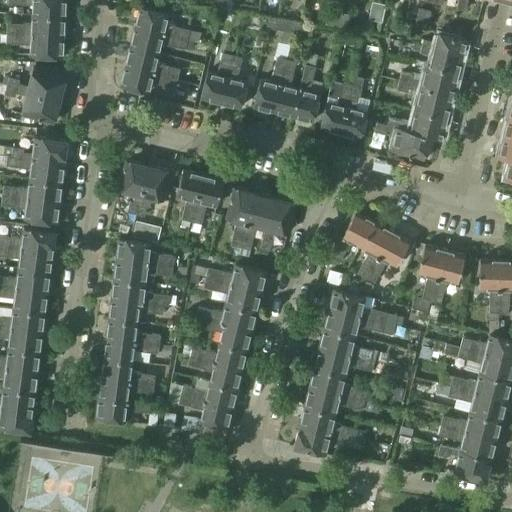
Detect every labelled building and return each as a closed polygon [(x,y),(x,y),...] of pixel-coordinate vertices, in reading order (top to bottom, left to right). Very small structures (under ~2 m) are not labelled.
[(66,0),(9,0),(9,3),(34,4),(33,14),(66,16),(66,0)] [(458,0),(456,7),(466,10),(468,0),(458,0)] [(141,5),(136,25),(197,41),(200,42),(203,32),(175,26),(179,14),(169,12),(141,5)] [(348,13),(327,9),(325,22),(346,26),(348,13)] [(428,24),(431,12),(419,9),(416,21),(428,24)] [(8,22),(7,32),(64,36),(66,16),(33,14),(33,24),(8,22)] [(292,35),(293,32),(295,21),(269,17),(267,27),(283,30),(281,41),(291,43),(292,35)] [(314,24),(295,21),(293,32),(292,35),(312,39),(314,24)] [(197,41),(136,25),(131,45),(159,52),(162,42),(186,48),(186,47),(195,49),(197,41)] [(424,38),(422,45),(463,55),(467,39),(438,31),(435,41),(424,38)] [(63,57),(64,36),(7,32),(7,42),(31,44),(31,55),(63,57)] [(224,51),(233,53),(235,42),(227,40),(224,51)] [(131,45),(127,62),(179,76),(181,68),(157,62),(159,52),(131,45)] [(432,55),(430,64),(459,71),(463,55),(422,45),(421,52),(432,55)] [(222,102),(234,54),(223,52),(218,73),(208,71),(202,97),(222,102)] [(305,63),(299,87),(300,87),(293,115),(313,120),(320,93),(323,81),(313,78),(319,55),(308,52),(305,63)] [(222,102),(242,107),(248,81),(238,78),(243,57),(234,54),(222,102)] [(274,110),(287,59),(277,56),(271,80),(261,78),(254,105),(274,110)] [(296,61),(287,59),(274,110),(293,115),(300,87),(299,87),(290,85),(296,61)] [(177,83),(179,76),(127,62),(121,84),(149,92),(153,77),(177,83)] [(400,80),(453,93),(459,71),(430,64),(426,63),(421,80),(413,77),(413,74),(402,71),(400,80)] [(8,86),(61,99),(66,76),(34,68),(29,86),(19,83),(20,80),(10,77),(8,85),(8,86)] [(343,82),(332,79),(321,126),(341,132),(355,74),(355,73),(346,70),(343,82)] [(341,132),(362,137),(371,98),(360,95),(362,87),(362,86),(364,77),(355,74),(341,132)] [(418,91),(414,108),(448,116),(453,93),(400,80),(398,89),(409,92),(410,88),(418,91)] [(55,122),(61,99),(8,86),(8,85),(0,82),(0,118),(5,119),(0,110),(0,92),(16,97),(17,93),(26,95),(22,112),(12,110),(11,114),(7,113),(5,119),(34,122),(34,116),(55,122)] [(430,136),(442,139),(448,116),(414,108),(410,125),(401,123),(402,118),(391,115),(389,124),(388,125),(430,136)] [(388,125),(389,124),(377,121),(375,130),(387,133),(388,129),(397,131),(392,150),(425,158),(430,136),(388,125)] [(23,150),(24,147),(5,144),(4,153),(8,153),(65,161),(68,140),(36,136),(34,152),(23,150)] [(511,138),(504,137),(499,157),(510,159),(511,159),(511,138)] [(32,167),(31,177),(63,181),(65,161),(8,153),(6,164),(32,167)] [(129,211),(137,213),(150,163),(128,157),(120,188),(137,193),(135,201),(131,200),(129,211)] [(172,168),(150,163),(137,213),(145,215),(148,206),(149,206),(152,196),(164,199),(172,168)] [(204,173),(184,168),(178,194),(187,197),(182,218),(192,221),(204,173)] [(190,229),(199,232),(207,202),(217,205),(224,178),(204,173),(192,221),(190,229)] [(60,201),(63,181),(31,177),(29,188),(4,185),(3,194),(60,201)] [(256,190),(235,185),(227,217),(237,219),(231,244),(241,247),(256,190)] [(267,227),(275,195),(256,190),(241,247),(239,254),(248,257),(256,224),(266,227),(267,227)] [(60,201),(3,194),(2,205),(27,208),(25,218),(57,222),(60,201)] [(289,232),(296,200),(275,195),(267,227),(266,227),(261,247),(270,249),(273,238),(269,237),(271,228),(289,232)] [(361,246),(374,220),(360,213),(360,210),(358,210),(356,211),(332,258),(340,262),(351,241),(361,246)] [(393,228),(389,228),(374,220),(361,246),(369,251),(358,272),(367,276),(393,228)] [(0,235),(0,245),(53,252),(56,231),(24,227),(23,238),(0,235)] [(143,227),(141,237),(152,239),(154,230),(143,227)] [(397,265),(410,239),(396,232),(393,228),(367,276),(375,281),(387,259),(397,265)] [(120,236),(118,256),(175,264),(176,254),(151,251),(153,240),(120,236)] [(430,300),(432,300),(446,249),(446,246),(442,248),(425,243),(418,271),(429,274),(422,297),(415,295),(412,307),(427,311),(430,300)] [(51,272),(53,252),(0,245),(0,255),(20,258),(19,268),(51,272)] [(458,282),(465,254),(449,250),(446,246),(446,249),(432,300),(441,303),(447,279),(458,282)] [(173,274),(175,264),(118,256),(115,276),(147,280),(149,271),(173,274)] [(499,313),(501,259),(501,257),(498,259),(481,258),(480,287),(488,288),(488,312),(490,312),(489,332),(490,332),(498,334),(499,313)] [(510,288),(511,288),(511,259),(505,259),(501,257),(501,259),(499,313),(509,313),(510,288)] [(236,262),(233,273),(197,264),(195,272),(206,275),(206,277),(262,290),(267,270),(236,262)] [(0,285),(48,292),(51,272),(19,268),(18,276),(0,274),(0,285)] [(340,285),(343,273),(330,269),(326,281),(340,285)] [(146,291),(147,280),(115,276),(113,296),(165,303),(170,304),(171,294),(146,291)] [(228,293),(226,302),(257,310),(262,290),(206,277),(204,286),(228,293)] [(348,291),(357,293),(363,283),(354,278),(348,291)] [(0,294),(15,296),(14,307),(46,312),(48,292),(0,285),(0,294)] [(335,287),(330,308),(396,325),(396,324),(402,326),(405,316),(388,312),(372,308),(374,298),(357,293),(348,291),(335,287)] [(165,303),(113,296),(110,316),(138,320),(139,309),(164,312),(165,303)] [(252,329),(257,310),(226,302),(224,311),(199,305),(197,315),(201,316),(252,329)] [(178,305),(167,304),(166,313),(177,315),(178,305)] [(428,316),(437,318),(440,306),(431,304),(428,316)] [(0,325),(43,331),(46,312),(14,307),(13,317),(0,315),(0,325)] [(393,334),(396,325),(330,308),(325,327),(356,335),(359,325),(393,334)] [(184,312),(182,322),(189,323),(191,313),(184,312)] [(136,331),(138,320),(110,316),(108,336),(160,343),(161,334),(136,331)] [(247,348),(252,329),(201,316),(199,325),(223,331),(220,342),(247,348)] [(41,351),(43,331),(0,325),(0,336),(10,337),(9,347),(41,351)] [(356,335),(325,327),(320,346),(387,363),(389,354),(354,344),(356,335)] [(463,336),(461,346),(511,359),(511,337),(498,334),(490,332),(489,332),(487,342),(463,336)] [(160,343),(108,336),(105,356),(133,359),(134,349),(159,352),(160,343)] [(431,346),(432,339),(425,337),(423,344),(431,346)] [(243,368),(247,348),(220,342),(218,352),(194,346),(192,355),(243,368)] [(461,346),(446,342),(444,352),(458,355),(461,346)] [(320,346),(315,365),(346,373),(349,364),(384,373),(387,363),(320,346)] [(511,380),(511,376),(511,359),(461,346),(458,355),(482,362),(480,372),(511,380)] [(0,356),(0,366),(38,371),(41,351),(9,347),(7,357),(0,356)] [(213,370),(211,381),(238,387),(243,368),(192,355),(191,357),(184,355),(182,361),(190,363),(190,364),(213,370)] [(105,356),(103,376),(155,382),(155,383),(161,384),(162,378),(160,374),(131,370),(133,359),(105,356)] [(315,365),(310,385),(366,399),(368,389),(344,383),(346,373),(315,365)] [(0,376),(5,377),(4,387),(36,391),(38,371),(0,366),(0,376)] [(454,375),(451,386),(506,400),(511,380),(480,372),(478,381),(454,375)] [(103,376),(100,395),(128,399),(129,389),(154,392),(155,383),(155,382),(103,376)] [(238,387),(211,381),(208,391),(185,385),(182,394),(233,407),(238,387)] [(472,401),(470,411),(501,419),(506,400),(451,386),(439,382),(437,391),(472,401)] [(379,402),(366,399),(310,385),(305,405),(336,413),(339,402),(377,412),(379,402)] [(0,406),(33,411),(36,391),(4,387),(2,397),(0,396),(0,406)] [(199,431),(226,435),(233,407),(182,394),(180,403),(204,409),(199,431)] [(100,395),(97,416),(125,420),(126,409),(159,413),(160,404),(152,403),(152,402),(128,399),(100,395)] [(334,422),(336,413),(305,405),(300,424),(351,438),(355,439),(358,428),(334,422)] [(0,427),(30,432),(33,411),(0,406),(0,427)] [(444,414),(441,425),(496,439),(501,419),(470,411),(468,420),(444,414)] [(164,425),(174,427),(176,414),(166,412),(164,425)] [(355,439),(351,438),(300,424),(295,446),(326,454),(330,436),(339,439),(338,442),(360,448),(362,440),(355,439)] [(491,458),(496,439),(441,425),(439,433),(463,440),(460,449),(460,450),(491,458)] [(402,426),(400,434),(412,437),(414,429),(402,426)] [(460,450),(460,449),(441,444),(439,453),(449,456),(450,452),(459,455),(455,470),(486,479),(491,458),(460,450)]
